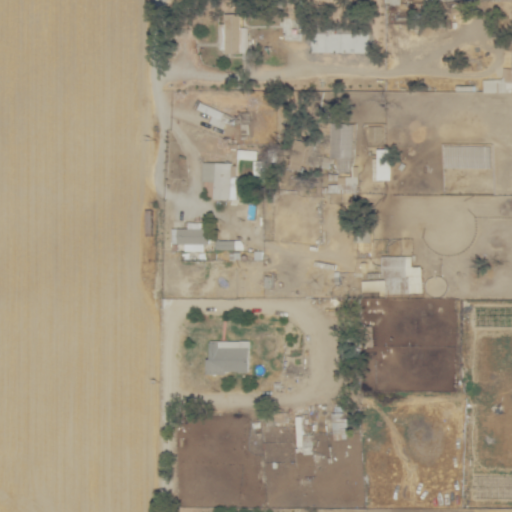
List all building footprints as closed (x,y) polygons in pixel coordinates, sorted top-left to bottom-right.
[(248,25),(240,25),(240,12),(224,12),(225,22),(221,22),(221,50),(248,49),(248,25)] [(511,90),(511,48),(511,66),(503,66),(503,77),(483,77),(484,91),(511,90)] [(382,124),(368,124),(369,140),(382,139),(382,124)] [(288,167),(300,170),(307,141),(295,138),(288,167)] [(391,179),(391,147),(375,147),(374,178),(391,179)] [(236,196),(237,161),(202,160),(202,181),(211,181),(211,195),(236,196)] [(188,226),(172,227),(172,242),(184,242),(184,249),(203,249),(203,242),(207,242),(206,220),(188,220),(188,226)] [(215,247),(238,248),(238,239),(216,237),(215,247)] [(382,255),(382,278),(362,278),(362,292),(423,290),(422,264),(412,264),(412,254),(382,255)] [(249,371),(248,339),(207,340),(207,372),(249,371)]
